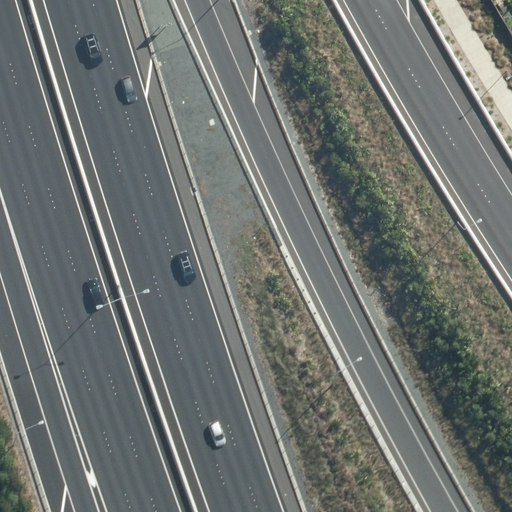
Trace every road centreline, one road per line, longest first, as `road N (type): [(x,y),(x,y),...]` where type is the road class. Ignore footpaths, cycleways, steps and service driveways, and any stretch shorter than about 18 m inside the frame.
road 1 (motorway): [(194,0),(265,174),(447,511)]
road 2 (motorway): [(84,0),(250,511)]
road 3 (motorway): [(137,511),(1,92)]
road 4 (motorway): [(93,511),(1,92)]
